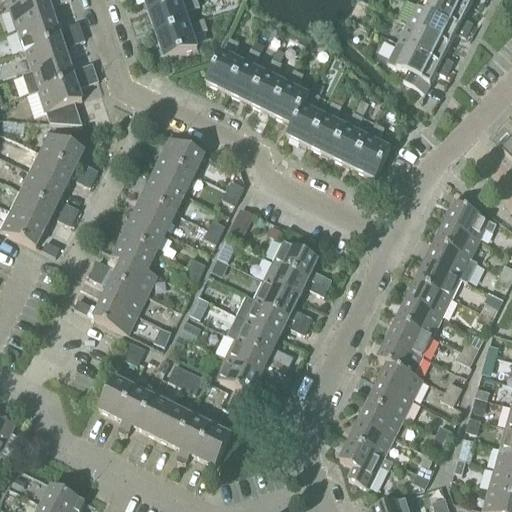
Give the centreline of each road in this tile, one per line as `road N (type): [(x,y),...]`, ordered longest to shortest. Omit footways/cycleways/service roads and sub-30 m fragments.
road 1 (residential): [(23,396),(75,290),(76,260),(151,105)]
road 2 (residential): [(395,246),(276,186),(251,155),(151,105)]
road 3 (residential): [(322,494),(309,452),(314,411),(395,246)]
road 4 (residential): [(128,481),(65,448),(44,405),(23,396)]
road 5 (residential): [(395,246),(433,170),(463,140)]
road 6 (residential): [(151,105),(119,81),(93,0)]
